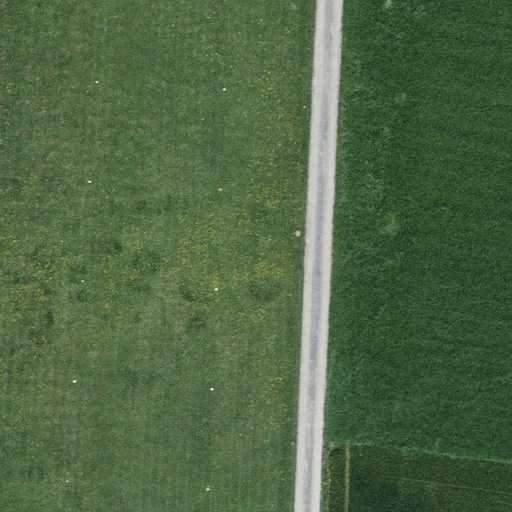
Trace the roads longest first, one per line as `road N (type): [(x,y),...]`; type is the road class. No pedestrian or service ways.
road 1 (track): [(332,0),(333,511)]
road 2 (track): [(332,259),(0,250)]
